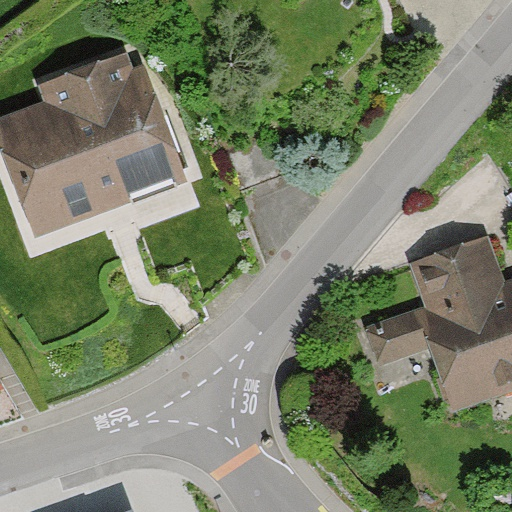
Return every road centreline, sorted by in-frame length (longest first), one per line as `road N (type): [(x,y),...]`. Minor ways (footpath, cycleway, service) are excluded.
road 1 (residential): [(511,42),(204,399)]
road 2 (residential): [(204,399),(0,469)]
road 3 (residential): [(204,399),(283,511)]
